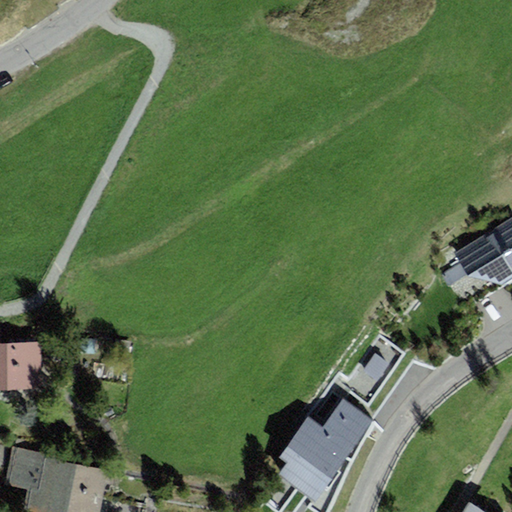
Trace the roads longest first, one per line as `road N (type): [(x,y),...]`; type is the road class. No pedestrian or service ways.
road 1 (residential): [(361,511),(384,454),(414,411),(454,372),(511,337)]
road 2 (residential): [(103,0),(0,63)]
